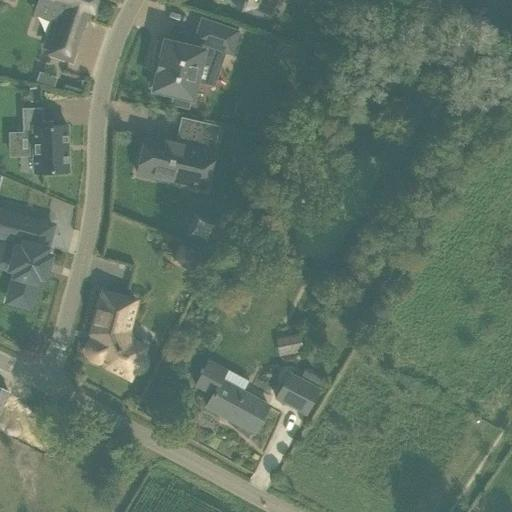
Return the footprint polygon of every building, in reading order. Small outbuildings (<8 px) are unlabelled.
[(75,50),(74,50),(81,28),(82,28),(85,20),(89,21),(95,0),(37,0),(36,3),(62,12),(48,54),(71,61),(75,50)] [(195,42),(193,48),(160,40),(153,71),(148,70),(145,86),(149,87),(149,89),(187,98),(195,62),(214,66),(219,51),(225,53),(233,31),(197,18),(189,41),(195,42)] [(277,42),(273,54),(302,65),(306,52),(277,42)] [(27,169),(61,169),(61,123),(47,123),(47,118),(37,118),(37,105),(17,105),(17,130),(23,130),(23,151),(27,151),(27,169)] [(137,174),(179,184),(205,190),(214,151),(212,150),(217,130),(202,127),(197,147),(146,135),(137,174)] [(52,225),(0,211),(0,236),(17,241),(15,247),(11,245),(4,268),(15,271),(7,302),(30,308),(38,278),(44,279),(50,256),(44,254),(52,225)] [(199,252),(191,270),(198,274),(206,256),(199,252)] [(127,331),(129,325),(135,301),(101,292),(91,334),(93,340),(92,341),(90,342),(89,343),(88,345),(87,346),(87,348),(87,350),(87,352),(87,354),(88,355),(89,357),(91,358),(92,359),(94,360),(95,361),(97,361),(99,361),(101,361),(103,360),(105,366),(129,378),(132,373),(134,373),(136,373),(137,372),(139,371),(141,370),(142,369),(143,368),(144,366),(145,365),(145,363),(145,361),(145,359),(145,357),(144,356),(143,354),(142,353),(145,347),(132,341),(127,331)] [(278,357),(303,352),(299,334),(275,339),(278,357)] [(208,360),(195,385),(212,394),(206,406),(254,433),(268,406),(219,380),(225,369),(208,360)] [(306,414),(320,388),(318,386),(300,377),(289,372),(275,398),(306,414)] [(25,411),(9,403),(1,419),(17,427),(16,428),(36,438),(37,437),(51,444),(59,428),(45,421),(45,420),(25,410),(25,411)]
